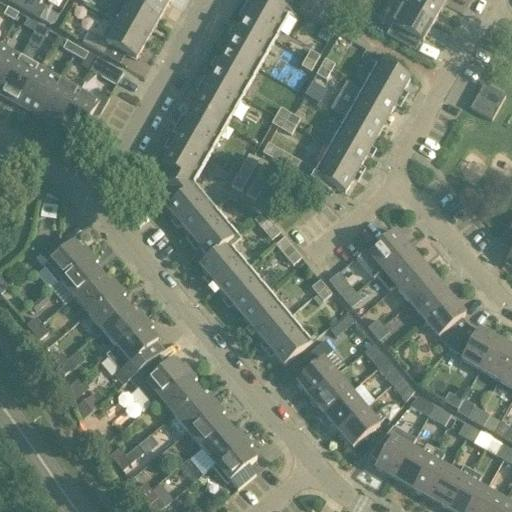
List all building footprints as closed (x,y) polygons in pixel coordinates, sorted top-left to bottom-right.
[(42,0),(4,0),(4,1),(52,29),(57,20),(37,9),(42,0)] [(130,0),(126,7),(157,25),(168,6),(157,0),(130,0)] [(166,211),(208,261),(198,269),(283,369),(312,346),(228,246),(237,238),(193,186),(290,15),(264,0),(256,0),(161,168),(162,168),(149,190),(166,211)] [(391,0),(390,2),(400,7),(433,25),(444,6),(432,0),(391,0)] [(116,3),(106,21),(116,26),(146,43),(157,25),(126,7),(126,9),(116,3)] [(408,50),(414,40),(422,44),(433,25),(400,7),(389,26),(392,28),(387,38),(408,50)] [(17,16),(6,11),(2,18),(13,24),(17,16)] [(26,22),(22,30),(33,36),(37,28),(26,22)] [(116,26),(105,45),(87,35),(81,45),(105,59),(110,48),(135,63),(146,43),(116,26)] [(43,41),(47,34),(37,28),(33,36),(43,41)] [(321,32),(315,42),(325,48),(331,38),(321,32)] [(61,51),(73,58),(77,50),(66,44),(61,51)] [(0,93),(20,59),(0,47),(0,93)] [(82,63),(87,56),(77,50),(73,58),(82,63)] [(305,61),(315,67),(320,59),(310,53),(305,61)] [(0,97),(18,108),(39,70),(20,59),(0,93),(0,97)] [(315,67),(305,61),(301,69),(310,75),(315,67)] [(123,77),(97,62),(90,73),(116,88),(123,77)] [(320,69),(330,75),(334,67),(325,62),(320,69)] [(377,64),(319,166),(315,173),(310,183),(329,194),(331,189),(344,197),(409,82),(377,64)] [(330,75),(320,69),(316,77),(326,83),(330,75)] [(38,119),(59,81),(39,70),(18,108),(38,119)] [(57,131),(79,93),(59,81),(38,119),(57,131)] [(316,104),(323,91),(312,84),(304,97),(316,104)] [(492,123),(505,99),(483,87),(470,111),(492,123)] [(86,128),(92,132),(109,102),(93,93),(90,99),(79,93),(57,131),(78,142),(86,128)] [(280,111),(275,119),(285,125),(290,116),(280,111)] [(295,130),(300,122),(290,116),(285,125),(295,130)] [(271,127),(281,132),(285,125),(275,119),(271,127)] [(291,138),(295,130),(285,125),(281,132),(291,138)] [(270,161),(276,151),(268,147),(262,156),(270,161)] [(278,165),(284,156),(276,151),(270,161),(278,165)] [(286,170),(291,160),(284,156),(278,165),(286,170)] [(244,166),(254,171),(258,164),(248,158),(244,166)] [(294,174),(299,164),(291,160),(286,170),(294,174)] [(302,179),(307,169),(299,164),(294,174),(302,179)] [(254,171),(244,166),(239,174),(249,179),(254,171)] [(269,180),(273,172),(263,166),(259,174),(269,180)] [(310,183),(315,173),(307,169),(302,179),(310,183)] [(249,179),(239,174),(235,182),(245,187),(249,179)] [(254,182),(264,188),(269,180),(259,174),(254,182)] [(245,187),(235,182),(230,189),(240,195),(245,187)] [(250,190),(260,196),(264,188),(254,182),(250,190)] [(260,196),(250,190),(245,198),(255,203),(260,196)] [(260,230),(268,222),(262,215),(254,223),(260,230)] [(268,222),(260,230),(265,237),(274,229),(268,222)] [(280,236),(274,229),(265,237),(271,244),(280,236)] [(373,252),(371,249),(356,261),(373,282),(375,280),(409,251),(394,234),(373,252)] [(281,255),(289,248),(284,241),(275,248),(281,255)] [(39,258),(46,267),(43,270),(58,287),(60,285),(60,284),(91,258),(84,251),(80,254),(73,245),(65,251),(57,242),(39,258)] [(289,248),(281,255),(286,262),(295,255),(289,248)] [(375,280),(388,295),(395,290),(396,291),(423,268),(409,251),(375,280)] [(295,255),(286,262),(292,269),(301,262),(295,255)] [(74,301),(101,278),(94,269),(97,266),(91,258),(60,284),(60,285),(74,301)] [(409,307),(436,284),(423,268),(396,291),(409,307)] [(345,305),(355,296),(338,276),(328,284),(345,305)] [(88,317),(118,291),(112,284),(108,287),(101,278),(74,301),(88,317)] [(0,297),(0,298),(9,291),(0,280),(0,297)] [(317,298),(325,291),(319,284),(311,291),(317,298)] [(423,324),(450,301),(436,284),(409,307),(423,324)] [(102,334),(129,311),(121,302),(125,299),(118,291),(88,317),(102,334)] [(325,291),(317,298),(323,305),(331,297),(325,291)] [(355,296),(345,305),(351,312),(361,303),(355,296)] [(31,309),(37,315),(49,305),(43,298),(31,309)] [(318,309),(323,305),(317,298),(312,302),(318,309)] [(450,301),(423,324),(438,341),(448,352),(467,329),(461,321),(465,318),(450,301)] [(116,350),(146,325),(140,317),(136,320),(129,311),(102,334),(116,350)] [(331,340),(342,331),(352,322),(347,316),(337,324),(325,334),(331,340)] [(32,336),(41,328),(35,321),(26,328),(32,336)] [(373,338),(383,329),(377,323),(367,331),(373,338)] [(164,354),(156,345),(157,345),(149,335),(153,332),(146,325),(116,350),(106,358),(128,384),(128,383),(153,363),(164,354)] [(41,328),(32,336),(39,344),(48,336),(41,328)] [(383,329),(373,338),(379,345),(389,336),(383,329)] [(480,374),(497,343),(478,332),(476,334),(467,329),(448,352),(462,360),(460,362),(480,374)] [(498,384),(511,359),(511,351),(497,343),(480,374),(498,384)] [(324,345),(310,356),(292,371),(300,380),(295,384),(310,401),(337,379),(323,362),(332,355),(324,345)] [(378,373),(388,364),(374,348),(364,356),(378,373)] [(58,371),(67,363),(60,356),(51,363),(58,371)] [(511,392),(511,359),(498,384),(511,392)] [(172,362),(160,372),(153,363),(128,383),(151,410),(159,403),(159,402),(190,376),(183,369),(180,372),(172,362)] [(67,363),(58,371),(64,379),(73,371),(67,363)] [(391,389),(392,389),(401,381),(388,364),(378,373),(391,389)] [(173,419),(200,396),(193,387),(196,384),(190,376),(159,402),(159,403),(173,419)] [(324,418),(351,395),(337,379),(310,401),(324,418)] [(401,381),(392,389),(391,389),(405,406),(414,396),(401,381)] [(338,434),(365,412),(351,395),(324,418),(338,434)] [(187,435),(218,409),(211,402),(207,405),(200,396),(173,419),(187,435)] [(76,411),(84,421),(100,408),(91,398),(76,411)] [(428,421),(434,410),(417,400),(409,410),(428,421)] [(384,421),(388,425),(399,413),(395,408),(385,409),(372,420),(365,412),(338,434),(352,451),(379,429),(377,427),(384,421)] [(201,452),(228,429),(220,420),(224,417),(218,409),(187,435),(201,452)] [(428,421),(444,429),(450,418),(434,410),(428,421)] [(475,426),(481,415),(473,410),(467,421),(475,426)] [(481,415),(475,426),(482,430),(489,419),(481,415)] [(85,431),(101,450),(109,444),(93,425),(85,431)] [(465,442),(472,431),(464,426),(458,438),(465,442)] [(215,468),(245,442),(239,435),(235,438),(228,429),(201,452),(214,468),(215,468)] [(472,431),(465,442),(473,447),(480,435),(472,431)] [(391,440),(387,437),(368,459),(377,464),(374,471),(393,482),(411,451),(391,440)] [(256,478),(248,469),(256,463),(248,453),(252,450),(245,442),(215,468),(214,468),(212,470),(226,488),(230,485),(237,494),(256,478)] [(425,448),(420,457),(411,451),(393,482),(412,492),(434,453),(425,448)] [(503,463),(509,452),(501,448),(495,459),(503,463)] [(110,459),(116,467),(125,459),(119,451),(110,459)] [(511,453),(509,452),(503,463),(511,468),(511,465),(511,453)] [(438,467),(443,458),(434,453),(412,492),(431,503),(448,473),(438,467)] [(131,466),(125,459),(116,467),(122,474),(131,466)] [(462,470),(457,478),(448,473),(431,503),(446,511),(450,511),(471,475),(462,470)] [(476,488),(480,480),(471,475),(450,511),(475,511),(486,494),(476,488)] [(142,501),(151,493),(145,486),(136,493),(142,501)] [(511,511),(511,490),(504,504),(504,505),(500,511),(511,511)] [(151,493),(142,501),(149,508),(158,501),(151,493)] [(486,494),(475,511),(500,511),(504,505),(504,504),(486,494)]
